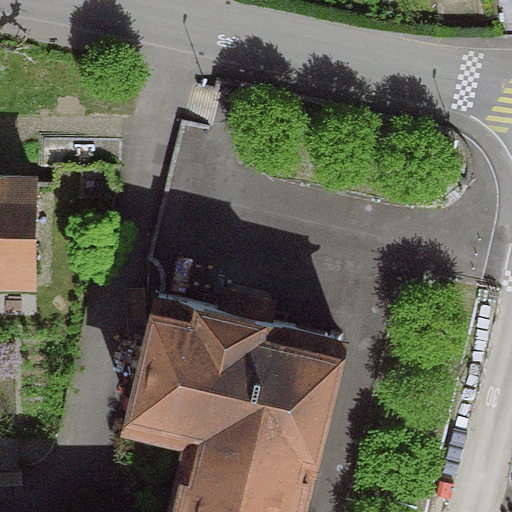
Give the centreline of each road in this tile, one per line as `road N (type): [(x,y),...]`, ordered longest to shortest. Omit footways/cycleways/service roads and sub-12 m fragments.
road 1 (tertiary): [(49,0),(268,46),(474,78),(511,75)]
road 2 (residential): [(511,304),(465,511)]
